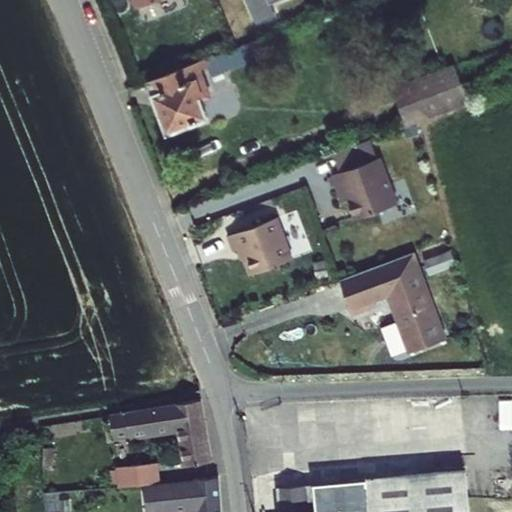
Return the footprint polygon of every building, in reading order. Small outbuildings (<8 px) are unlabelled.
[(266,44),(245,53),(251,68),(272,61),(266,44)] [(392,88),(406,127),(469,103),(455,65),(392,88)] [(196,71),(139,91),(159,144),(208,126),(194,89),(202,86),(196,71)] [(349,200),(356,219),(398,204),(382,157),(377,158),(371,140),(333,154),(340,172),(333,175),(339,191),(345,188),(349,200)] [(275,226),(225,244),(231,261),(239,258),(247,285),(291,269),(275,226)] [(413,259),(339,287),(351,319),(390,303),(410,360),(445,347),(413,259)] [(394,358),(406,355),(397,325),(386,328),(394,358)] [(111,414),(115,438),(181,428),(187,465),(212,461),(202,399),(111,414)] [(44,447),(45,465),(55,464),(55,446),(44,447)] [(121,483),(121,486),(145,484),(160,483),(158,462),(119,466),(119,469),(121,483)] [(273,492),(275,511),(463,511),(456,466),(273,492)] [(110,469),(112,484),(121,483),(119,469),(110,469)] [(145,484),(147,511),(172,511),(199,510),(198,511),(221,511),(220,477),(160,483),(145,484)]
